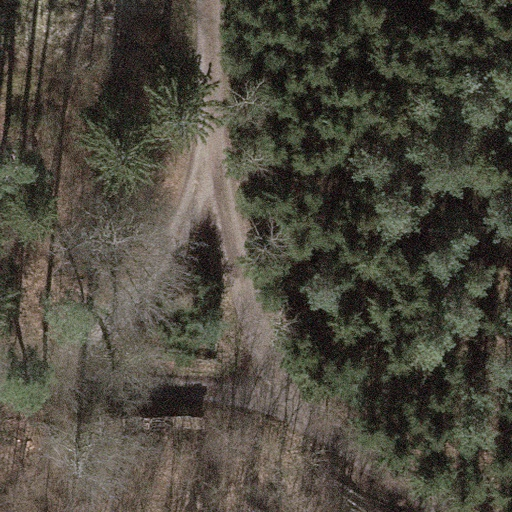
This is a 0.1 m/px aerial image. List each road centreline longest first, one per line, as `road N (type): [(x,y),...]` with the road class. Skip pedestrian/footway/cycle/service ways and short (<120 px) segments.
road 1 (track): [(208,0),(215,182),(289,406),(452,511)]
road 2 (track): [(0,380),(60,375),(289,406)]
road 3 (track): [(60,375),(215,182)]
